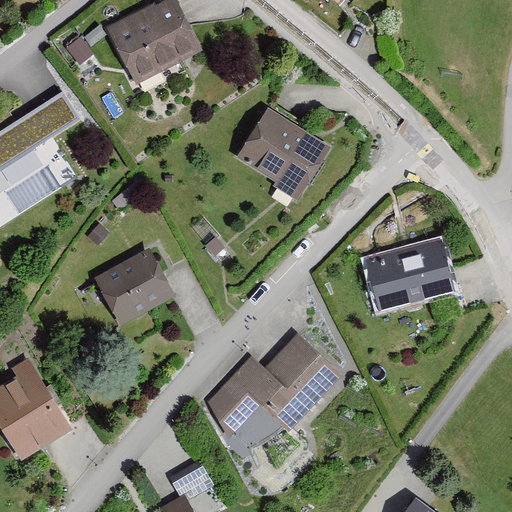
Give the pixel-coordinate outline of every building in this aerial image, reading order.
[(174,0),(109,30),(135,87),(202,56),(176,0),(174,0)] [(328,0),(339,8),(345,0),(328,0)] [(64,93),(0,133),(0,225),(76,179),(50,139),(81,120),(64,93)] [(267,114),(237,165),(275,187),(270,196),(294,211),(330,152),(267,114)] [(442,243),(365,262),(378,315),(455,296),(442,243)] [(95,280),(118,328),(174,301),(151,252),(95,280)] [(251,357),(206,406),(227,442),(258,408),(288,435),(342,376),(296,335),(264,369),(251,357)] [(0,391),(0,430),(20,463),(71,432),(28,362),(9,373),(15,383),(0,391)] [(223,511),(200,470),(169,488),(160,511),(223,511)] [(433,511),(414,498),(404,511),(433,511)]
